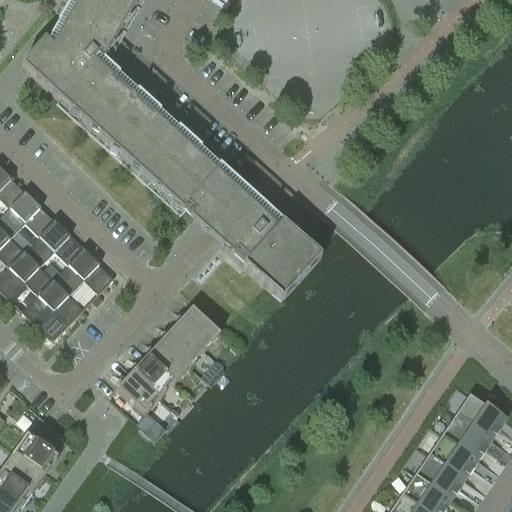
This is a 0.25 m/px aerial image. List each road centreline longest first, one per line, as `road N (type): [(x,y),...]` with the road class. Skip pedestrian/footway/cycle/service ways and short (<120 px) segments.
road 1 (residential): [(157,298),(0,146)]
road 2 (residential): [(275,167),(171,67),(171,40),(194,0)]
road 3 (residential): [(328,209),(472,338)]
road 4 (residential): [(157,298),(275,167)]
road 5 (residential): [(58,393),(157,298)]
